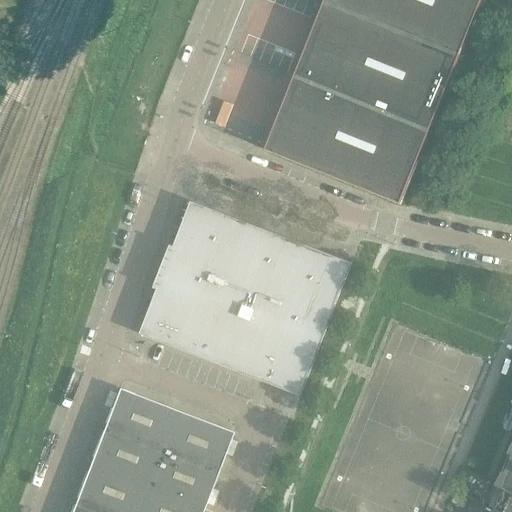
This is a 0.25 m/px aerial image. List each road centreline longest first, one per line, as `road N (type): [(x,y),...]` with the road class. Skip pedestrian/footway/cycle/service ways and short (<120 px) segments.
road 1 (unclassified): [(511,254),(385,230),(172,150)]
road 2 (unclassified): [(226,511),(260,423),(100,365)]
road 3 (unclassified): [(100,365),(172,150)]
road 4 (unclassified): [(172,150),(231,0)]
road 5 (unclassified): [(45,511),(100,365)]
